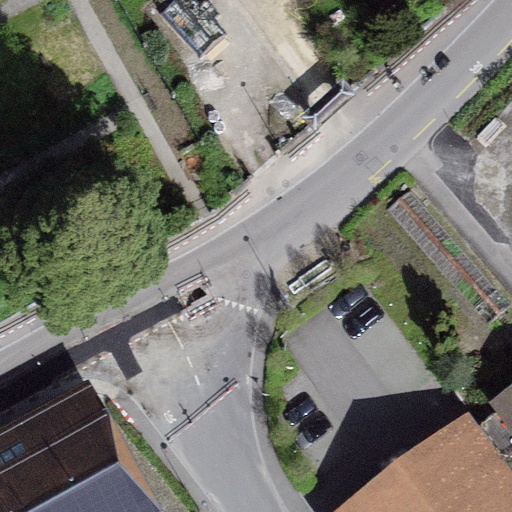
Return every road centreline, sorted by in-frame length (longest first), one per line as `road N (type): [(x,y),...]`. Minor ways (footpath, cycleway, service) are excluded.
road 1 (residential): [(511,13),(349,173),(275,231),(161,298)]
road 2 (secondary): [(258,511),(161,298)]
road 3 (secondary): [(161,298),(0,385)]
